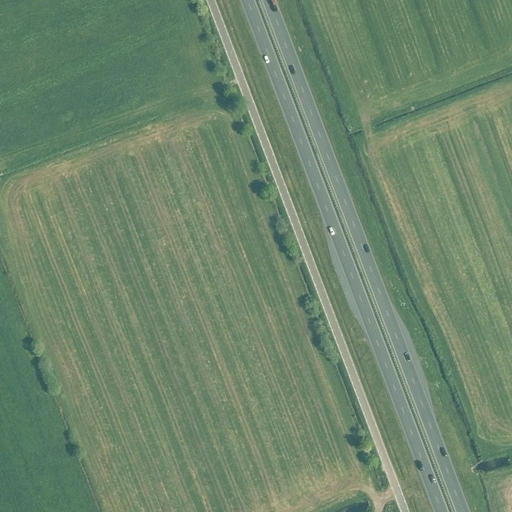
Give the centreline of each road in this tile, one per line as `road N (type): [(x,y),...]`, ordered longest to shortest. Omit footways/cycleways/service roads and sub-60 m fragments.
road 1 (unclassified): [(404,511),(210,0)]
road 2 (trunk): [(247,0),(441,511)]
road 3 (trunk): [(461,511),(267,0)]
